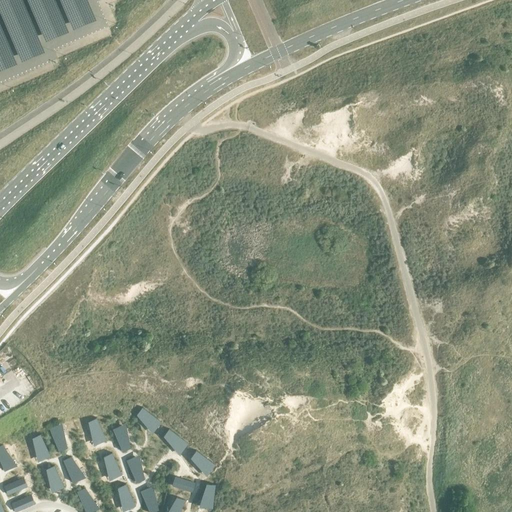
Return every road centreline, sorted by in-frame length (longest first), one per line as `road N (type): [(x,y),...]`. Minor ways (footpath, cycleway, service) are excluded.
road 1 (unknown): [(430,372),(390,336),(314,325),(263,306),(239,310),(184,271),(167,222),(220,184),(218,146),(239,130),(239,104)]
road 2 (primary): [(34,276),(143,144),(216,83)]
road 3 (primary): [(181,29),(0,207)]
road 4 (primary): [(216,83),(405,0)]
